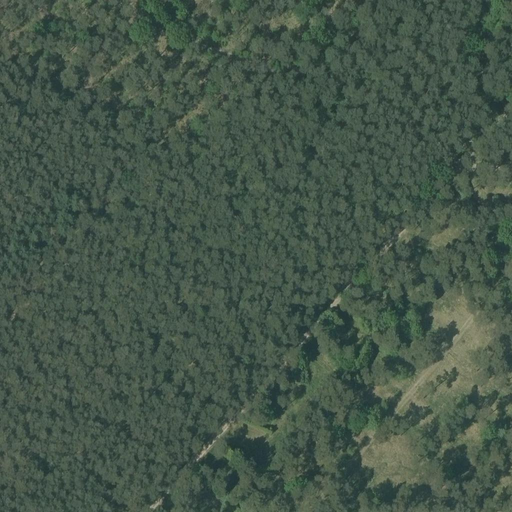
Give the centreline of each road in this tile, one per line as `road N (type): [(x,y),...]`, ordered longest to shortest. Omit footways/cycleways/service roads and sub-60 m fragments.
road 1 (track): [(0,336),(92,245),(96,224),(65,171),(58,112),(83,94),(116,31),(156,19),(173,0)]
road 2 (track): [(117,0),(224,54),(357,77),(465,158)]
road 3 (track): [(110,511),(90,479),(0,458)]
